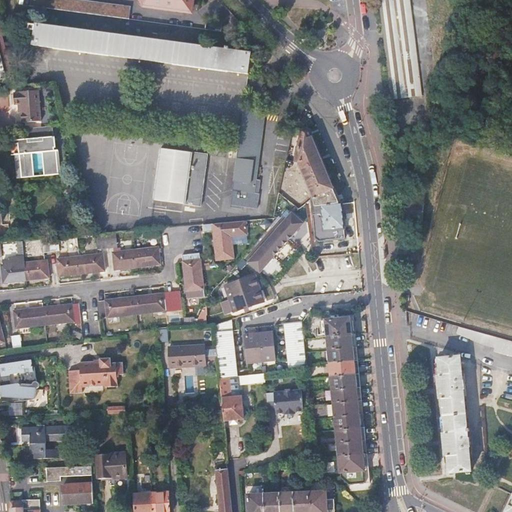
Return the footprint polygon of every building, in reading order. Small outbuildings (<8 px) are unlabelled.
[(0,0),(0,19),(13,21),(14,13),(12,12),(13,6),(10,5),(10,0),(0,0)] [(131,20),(132,7),(80,0),(32,0),(32,6),(131,20)] [(137,0),(142,8),(191,13),(193,0),(137,0)] [(380,0),(381,15),(392,100),(407,98),(405,77),(419,75),(408,0),(380,0)] [(249,75),(252,54),(37,25),(34,46),(145,60),(249,75)] [(511,48),(487,96),(511,101),(511,48)] [(23,123),(43,121),(38,89),(20,91),(20,93),(14,94),(15,105),(21,105),(23,123)] [(244,111),(231,208),(242,209),(243,207),(257,209),(259,194),(255,194),(265,114),(244,111)] [(52,129),(42,130),(42,135),(45,135),(45,137),(53,137),(52,129)] [(42,135),(42,130),(30,131),(31,139),(13,140),(13,145),(18,145),(21,173),(34,172),(33,158),(44,157),(45,176),(60,174),(58,150),(54,150),(54,148),(55,147),(54,136),(53,137),(45,137),(45,135),(42,135)] [(295,163),(286,161),(279,193),(300,210),(306,206),(311,202),(312,208),(343,205),(337,189),(335,190),(308,130),(301,131),(295,163)] [(208,155),(161,150),(154,201),(203,206),(208,155)] [(72,195),(72,193),(72,192),(72,191),(71,189),(69,188),(67,188),(65,188),(64,189),(62,191),(62,193),(62,195),(64,197),(65,198),(68,198),(69,197),(71,197),(72,195)] [(300,210),(279,193),(275,214),(274,216),(277,218),(279,215),(283,219),(246,260),(260,272),(303,224),(294,216),(300,210)] [(421,200),(404,200),(403,222),(421,223),(421,200)] [(345,239),(343,205),(312,208),(312,217),(314,217),(315,239),(319,242),(345,239)] [(228,224),(204,226),(205,232),(212,232),(214,233),(216,259),(216,261),(233,259),(232,256),(229,231),(230,231),(230,229),(229,229),(228,224)] [(158,229),(141,230),(142,239),(159,237),(158,229)] [(115,248),(115,236),(97,237),(97,249),(115,248)] [(50,252),(49,240),(41,241),(42,253),(50,252)] [(57,240),(49,240),(50,252),(58,251),(57,240)] [(155,248),(135,250),(137,266),(157,264),(159,265),(157,247),(156,247),(155,248)] [(137,266),(135,250),(113,253),(115,270),(116,269),(137,266)] [(201,287),(197,254),(197,253),(182,255),(182,256),(187,289),(185,291),(203,289),(201,287)] [(80,257),(81,273),(101,271),(103,271),(104,271),(103,254),(102,254),(101,255),(80,257)] [(60,275),(81,273),(80,257),(60,259),(57,259),(59,277),(60,275)] [(44,261),(25,263),(26,280),(46,277),(49,278),(47,260),(44,261)] [(26,280),(25,263),(3,265),(1,265),(3,283),(7,282),(26,280)] [(223,284),(230,311),(261,303),(254,276),(223,284)] [(134,298),(136,314),(172,309),(174,310),(172,292),(170,293),(134,298)] [(98,302),(100,319),(136,314),(134,298),(98,302)] [(16,311),(14,311),(16,328),(18,328),(69,322),(74,322),(73,305),(71,305),(70,306),(16,311)] [(184,314),(186,325),(193,323),(191,314),(184,314)] [(326,321),(327,337),(356,335),(354,319),(326,321)] [(231,377),(225,320),(214,324),(214,325),(220,379),(231,377)] [(307,370),(303,322),(286,323),(290,371),(307,370)] [(101,328),(102,335),(117,333),(116,326),(101,328)] [(511,342),(499,339),(459,327),(458,335),(484,344),(497,348),(496,352),(511,355),(511,342)] [(511,333),(501,331),(499,339),(511,342),(511,333)] [(268,333),(241,336),(244,364),(271,361),(268,333)] [(356,335),(327,337),(328,351),(357,348),(356,335)] [(317,340),(306,339),(305,348),(316,349),(317,340)] [(205,345),(169,346),(170,366),(206,364),(205,345)] [(357,348),(328,351),(330,365),(358,362),(357,348)] [(123,375),(122,363),(110,363),(109,358),(99,358),(99,361),(79,362),(80,370),(67,371),(69,393),(81,393),(81,387),(105,385),(105,388),(116,387),(116,375),(123,375)] [(458,473),(472,472),(465,388),(462,358),(446,359),(437,360),(447,474),(458,473)] [(31,360),(0,363),(0,383),(0,384),(0,383),(0,394),(1,401),(35,399),(35,389),(37,389),(39,387),(39,384),(38,382),(37,381),(36,381),(35,381),(33,367),(31,367),(31,360)] [(358,362),(330,365),(331,377),(359,375),(358,362)] [(359,375),(331,377),(332,391),(361,388),(359,375)] [(240,376),(231,377),(233,397),(241,396),(240,376)] [(231,377),(220,379),(222,398),(233,397),(231,377)] [(361,388),(332,391),(333,404),(362,401),(361,388)] [(300,391),(265,394),(266,408),(274,408),(274,413),(282,413),(283,414),(293,413),(294,412),(302,411),(300,391)] [(222,398),(223,412),(224,420),(230,420),(230,425),(237,424),(237,419),(244,418),(241,396),(233,397),(222,398)] [(362,401),(333,404),(334,417),(363,415),(362,401)] [(107,406),(107,415),(126,414),(125,405),(107,406)] [(363,415),(334,417),(335,430),(364,428),(363,415)] [(17,428),(18,444),(31,444),(32,458),(57,457),(57,449),(47,449),(46,440),(67,440),(67,446),(78,446),(77,426),(17,428)] [(364,428),(335,430),(336,443),(365,441),(364,428)] [(365,441),(336,443),(338,457),(367,454),(365,441)] [(98,455),(99,478),(128,477),(126,453),(98,455)] [(367,454),(338,457),(339,473),(368,471),(367,454)] [(231,511),(226,462),(217,463),(220,511),(231,511)] [(10,502),(10,511),(40,511),(40,489),(40,488),(41,487),(42,486),(45,484),(48,483),(61,482),(61,477),(88,475),(89,480),(93,480),(92,465),(46,469),(47,475),(42,476),(37,479),(34,483),(32,488),(32,501),(22,501),(22,502),(10,502)] [(368,471),(339,473),(339,477),(349,485),(369,484),(368,471)] [(64,505),(94,503),(93,483),(67,485),(67,487),(63,487),(64,505)] [(325,511),(325,491),(309,492),(309,511),(325,511)] [(152,493),(153,511),(171,511),(170,492),(152,493)] [(309,511),(309,492),(292,493),(293,511),(309,511)] [(135,493),(135,511),(153,511),(152,493),(135,493)] [(279,511),(279,493),(263,494),(264,511),(279,511)] [(293,511),(292,493),(279,493),(279,511),(293,511)] [(264,511),(263,494),(246,494),(247,511),(264,511)]
